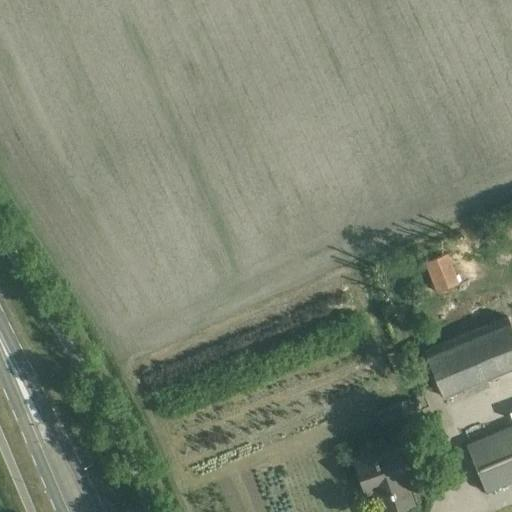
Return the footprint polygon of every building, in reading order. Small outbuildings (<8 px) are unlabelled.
[(437,329),(419,337),(443,396),(463,388),(466,394),(490,384),(487,378),(511,367),(511,325),(501,299),(472,311),(474,314),(437,329)] [(399,404),(376,412),(380,423),(403,415),(399,404)] [(511,425),(466,444),(486,491),(511,480),(511,425)] [(395,444),(354,459),(362,481),(370,479),(381,511),(386,511),(412,503),(401,470),(404,469),(395,444)] [(417,491),(415,498),(420,502),(426,500),(427,494),(424,490),(417,491)]
